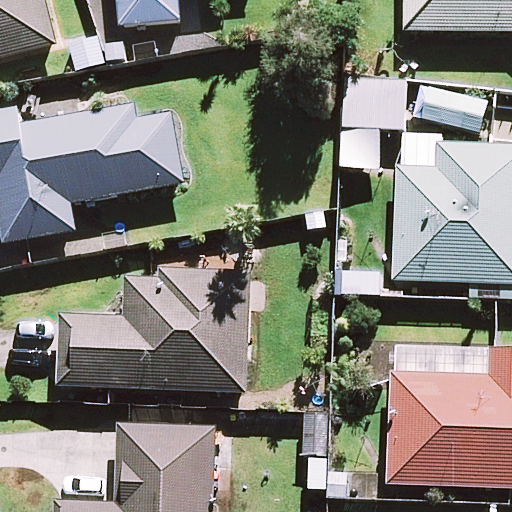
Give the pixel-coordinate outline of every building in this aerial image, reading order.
[(0,0),(0,62),(61,47),(48,0),(0,0)] [(121,0),(124,28),(186,22),(184,0),(121,0)] [(511,0),(407,0),(407,33),(511,33),(511,0)] [(410,84),(348,81),(346,130),(385,131),(408,132),(410,84)] [(492,104),(433,88),(424,120),(483,136),(492,104)] [(336,130),(336,100),(303,99),(302,130),(336,130)] [(0,202),(8,245),(80,233),(75,205),(188,185),(175,115),(143,121),(140,107),(28,126),(25,109),(0,112),(0,202)] [(385,131),(346,130),(344,170),(383,171),(385,131)] [(511,147),(493,147),(441,145),(441,170),(402,168),(398,283),(511,286),(511,147)] [(252,393),(255,272),(163,270),(163,279),(154,279),(128,278),(127,317),(65,315),(63,388),(113,390),(252,393)] [(511,350),(493,350),(493,352),(492,377),(401,375),(397,374),(394,486),(511,489),(511,350)] [(401,375),(492,377),(493,352),(402,350),(401,375)] [(332,417),(308,416),(306,459),(330,459),(332,417)] [(121,503),(61,501),(60,511),(216,511),(220,428),(133,425),(123,425),(121,503)] [(351,474),(331,473),(330,499),(350,500),(351,474)]
